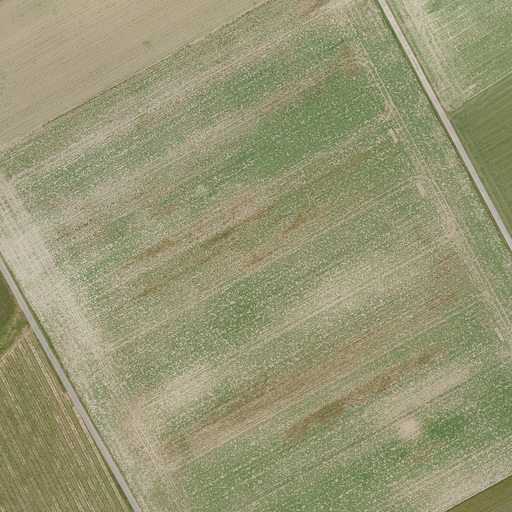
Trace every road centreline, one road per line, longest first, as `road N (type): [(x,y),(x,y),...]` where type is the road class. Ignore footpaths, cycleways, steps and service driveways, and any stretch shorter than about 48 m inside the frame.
road 1 (track): [(0,258),(139,511)]
road 2 (track): [(511,250),(379,0)]
